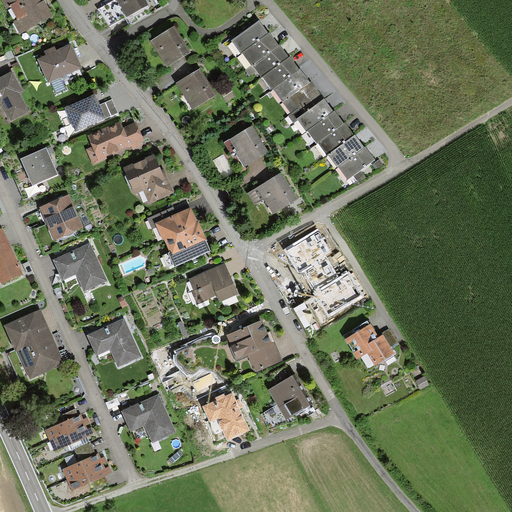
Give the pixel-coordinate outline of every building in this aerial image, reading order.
[(0,0),(0,1),(18,34),(50,16),(40,0),(0,0)] [(120,0),(128,16),(146,7),(142,0),(120,0)] [(267,34),(258,21),(231,41),(240,54),(267,34)] [(173,27),(153,39),(169,64),(188,53),(173,27)] [(277,47),(267,34),(240,54),(250,67),(277,47)] [(46,57),(38,61),(47,81),(79,66),(70,47),(57,52),(56,49),(45,55),(46,57)] [(287,60),(277,47),(250,67),(260,80),(262,79),(287,60)] [(299,71),(290,59),(287,60),(262,79),(271,92),(273,90),(299,71)] [(198,70),(179,83),(195,107),(214,94),(198,70)] [(311,82),(301,70),(299,71),(273,90),(282,103),(290,98),(311,82)] [(13,72),(0,78),(0,107),(3,106),(11,122),(30,112),(20,94),(24,92),(13,72)] [(323,98),(311,82),(290,98),(302,114),(323,98)] [(94,96),(67,109),(77,130),(116,112),(112,102),(99,107),(94,96)] [(333,112),(323,98),(302,114),(297,117),(307,130),(308,129),(333,112)] [(345,124),(335,110),(333,112),(308,129),(319,144),(320,143),(345,124)] [(121,123),(88,139),(98,161),(132,145),(134,149),(142,145),(140,142),(143,140),(135,124),(124,129),(121,123)] [(355,136),(346,124),(345,124),(320,143),(329,155),(330,155),(355,136)] [(265,155),(249,129),(227,143),(235,155),(238,153),(246,167),(265,155)] [(367,149),(356,135),(355,136),(330,155),(340,168),(342,168),(367,149)] [(377,161),(367,149),(342,168),(351,181),(377,161)] [(46,150),(22,160),(33,185),(57,175),(46,150)] [(153,157),(126,170),(135,191),(143,187),(148,199),(171,188),(166,176),(163,178),(153,157)] [(295,198),(279,173),(249,192),(256,203),(266,197),(275,211),(295,198)] [(68,196),(38,209),(45,225),(33,230),(43,251),(76,236),(73,231),(82,227),(68,196)] [(187,203),(149,221),(152,227),(157,225),(164,240),(197,225),(187,203)] [(198,224),(197,225),(164,240),(173,261),(208,245),(198,224)] [(0,226),(0,281),(1,284),(24,274),(3,227),(1,228),(0,226)] [(305,238),(283,251),(304,288),(327,275),(305,238)] [(87,241),(54,256),(63,276),(74,271),(82,289),(105,279),(87,241)] [(225,263),(189,279),(194,290),(191,291),(198,304),(217,295),(220,302),(239,293),(225,263)] [(37,311),(5,327),(15,346),(3,352),(21,387),(31,383),(28,378),(62,362),(37,311)] [(122,319),(89,335),(98,354),(109,350),(117,368),(140,357),(122,319)] [(262,320),(227,335),(229,340),(239,362),(248,358),(255,372),(282,360),(275,344),(273,345),(262,320)] [(367,321),(352,330),(355,335),(346,340),(358,360),(361,358),(368,370),(389,357),(367,321)] [(239,362),(229,340),(223,342),(221,341),(221,340),(221,339),(220,337),(219,336),(218,336),(218,335),(215,335),(214,336),(213,337),(212,336),(207,337),(202,339),(198,341),(192,344),(192,346),(177,353),(178,354),(176,356),(176,359),(177,362),(179,365),(187,373),(190,374),(193,375),(197,373),(199,370),(201,369),(203,369),(206,371),(209,371),(213,372),(215,373),(217,375),(218,378),(220,380),(222,381),(224,382),(225,384),(226,386),(255,372),(248,358),(239,362)] [(284,367),(270,375),(276,386),(269,390),(287,421),(311,408),(294,377),(290,379),(284,367)] [(157,395),(124,410),(133,430),(144,425),(152,444),(175,433),(157,395)] [(230,395),(204,407),(213,427),(222,423),(230,439),(246,432),(230,395)] [(50,442),(86,425),(82,415),(79,417),(76,410),(63,416),(66,422),(45,432),(50,442)] [(86,425),(50,442),(55,453),(91,436),(86,425)] [(67,480),(103,464),(98,454),(96,455),(91,444),(75,452),(79,462),(62,470),(67,480)] [(108,481),(106,475),(108,474),(103,464),(67,480),(72,491),(92,481),(95,487),(108,481)]
